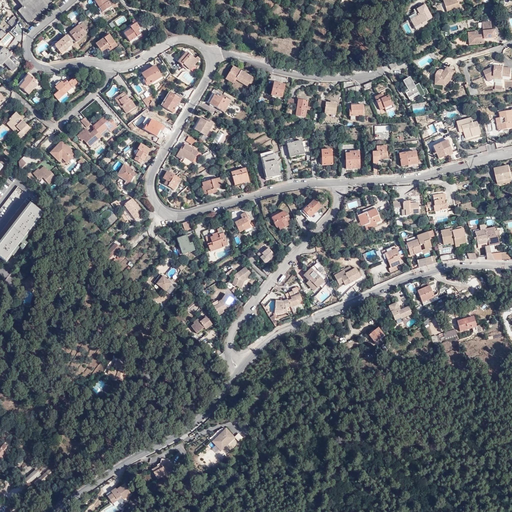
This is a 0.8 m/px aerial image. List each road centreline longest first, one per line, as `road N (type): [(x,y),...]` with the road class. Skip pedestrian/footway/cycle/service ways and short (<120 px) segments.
road 1 (tertiary): [(239,371),(273,336),(411,276),(511,265)]
road 2 (tertiary): [(54,511),(198,421),(239,371)]
road 3 (residential): [(336,183),(330,216),(231,333),(239,371)]
road 4 (residential): [(206,52),(304,76),(384,70)]
road 5 (residential): [(206,52),(207,76),(150,177),(150,194),(164,212)]
road 6 (residential): [(164,212),(181,216),(291,186),(336,183)]
road 7 (residential): [(73,0),(30,36),(29,59),(42,68),(110,66)]
road 8 (residential): [(110,66),(105,84),(54,126),(14,94)]
road 9 (residential): [(336,183),(415,178),(462,165)]
